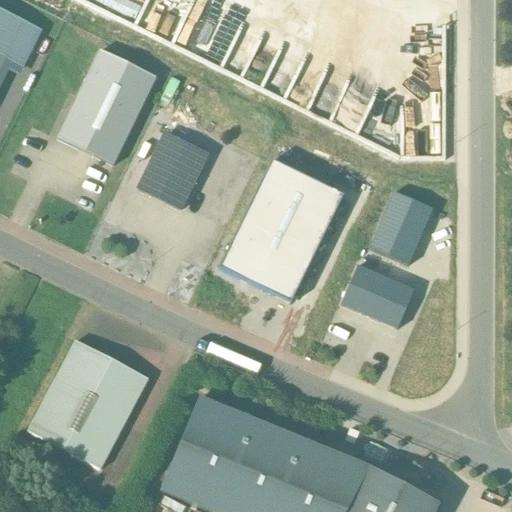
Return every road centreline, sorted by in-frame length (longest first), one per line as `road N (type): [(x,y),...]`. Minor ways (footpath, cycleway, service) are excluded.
road 1 (unclassified): [(0,238),(474,451)]
road 2 (unclassified): [(481,0),(474,451)]
road 3 (unknown): [(190,323),(111,474)]
